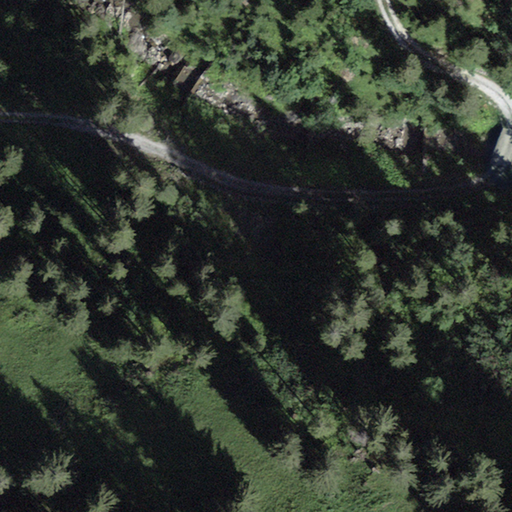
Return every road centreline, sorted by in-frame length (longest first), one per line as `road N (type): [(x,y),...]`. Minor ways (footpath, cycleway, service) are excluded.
road 1 (track): [(511,128),(498,165),(478,184),(340,195),(239,184),(123,134),(0,118)]
road 2 (track): [(383,0),(422,59),(475,76),(511,111)]
